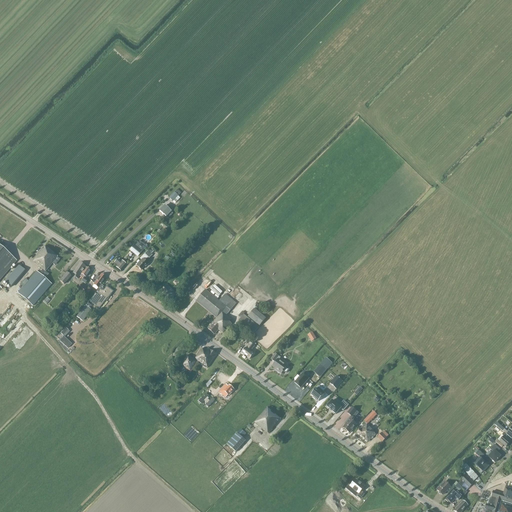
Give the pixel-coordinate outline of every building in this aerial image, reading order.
[(169,198),(172,202),(178,196),(181,193),(177,189),(169,198)] [(164,214),(166,217),(170,212),(173,209),(169,206),(167,208),(164,206),(159,211),(163,215),(164,214)] [(195,216),(200,220),(207,212),(203,208),(195,216)] [(145,244),(143,242),(142,240),(140,240),(139,242),(140,244),(142,244),(144,246),(144,247),(146,249),(148,248),(149,247),(149,245),(147,243),(145,244)] [(134,245),(130,250),(138,256),(142,252),(134,245)] [(0,280),(17,261),(0,246),(0,280)] [(33,261),(43,269),(45,271),(57,257),(57,258),(58,256),(44,246),(32,260),(33,261)] [(140,259),(142,260),(136,266),(141,270),(145,266),(147,267),(148,265),(145,261),(148,258),(149,259),(152,255),(151,254),(154,252),(152,250),(152,249),(151,248),(151,249),(150,248),(148,251),(144,254),(140,259)] [(120,271),(126,265),(121,261),(120,262),(117,259),(114,263),(117,266),(116,267),(120,271)] [(79,276),(86,267),(80,263),(76,268),(74,272),(73,273),(73,274),(74,274),(75,275),(75,276),(74,277),(77,279),(79,276)] [(12,273),(9,276),(4,282),(11,289),(16,283),(19,279),(25,272),(19,265),(12,273)] [(86,267),(79,276),(83,279),(81,282),(85,284),(88,281),(84,278),(85,277),(85,278),(90,271),(86,267)] [(39,274),(45,279),(49,274),(48,274),(45,271),(43,269),(39,274)] [(45,279),(39,274),(37,271),(32,276),(26,283),(23,287),(17,293),(33,306),(34,305),(52,284),(48,281),(45,279)] [(66,273),(59,281),(64,285),(71,276),(66,273)] [(97,275),(92,282),(94,284),(93,285),(98,288),(106,278),(101,274),(99,277),(97,275)] [(137,276),(138,277),(135,280),(143,287),(145,284),(148,286),(150,284),(153,280),(151,279),(152,278),(151,278),(149,281),(148,280),(147,281),(139,274),(137,276)] [(77,289),(82,294),(87,289),(82,284),(77,289)] [(161,292),(159,295),(165,300),(165,299),(169,302),(175,295),(177,294),(167,284),(165,286),(160,291),(161,292)] [(101,285),(96,292),(94,295),(89,301),(95,305),(99,309),(107,298),(108,299),(112,293),(111,293),(112,292),(109,289),(106,287),(104,289),(102,288),(103,287),(101,285)] [(231,320),(227,316),(237,303),(225,294),(219,301),(205,290),(196,301),(216,318),(210,326),(210,327),(208,330),(214,335),(218,331),(224,334),(232,324),(230,322),(231,320)] [(89,308),(86,306),(85,307),(84,306),(76,317),(82,321),(90,309),(89,308)] [(260,326),(266,318),(254,309),(248,317),(260,326)] [(254,333),(259,327),(244,314),(245,313),(242,311),(238,316),(241,318),(238,321),(254,333)] [(252,340),(251,341),(248,338),(244,342),(248,345),(245,348),(242,353),(250,359),(253,355),(250,352),(255,346),(256,344),(252,340)] [(197,362),(198,362),(207,368),(216,354),(210,350),(209,352),(206,349),(205,350),(201,348),(194,358),(193,360),(197,362)] [(193,360),(194,358),(188,354),(183,362),(181,365),(182,366),(180,370),(185,373),(188,370),(191,372),(198,362),(197,362),(193,360)] [(275,354),(271,360),(275,363),(272,367),(277,371),(276,371),(277,372),(277,373),(279,374),(280,374),(281,375),(283,372),(285,374),(287,373),(289,370),(289,369),(287,367),(287,366),(279,360),(281,358),(275,354)] [(327,363),(323,368),(325,370),(332,363),(327,359),(325,361),(327,363)] [(294,383),(300,388),(309,379),(302,373),(294,383)] [(337,376),(330,384),(336,389),(343,381),(337,376)] [(226,398),(228,395),(229,396),(234,390),(229,385),(228,386),(226,384),(219,392),(226,398)] [(311,395),(318,402),(324,396),(324,395),(325,394),(326,393),(318,387),(316,389),(316,390),(311,395)] [(357,403),(362,399),(357,394),(353,399),(357,403)] [(327,407),(330,409),(330,410),(331,410),(331,411),(332,411),(335,414),(336,414),(341,409),(343,411),(348,405),(344,401),(343,401),(339,406),(335,403),(333,401),(332,400),(327,406),(327,407)] [(267,408),(254,423),(264,431),(265,431),(268,434),(281,419),(267,408)] [(345,431),(346,431),(350,433),(357,425),(353,422),(356,420),(354,418),(359,413),(352,408),(347,413),(351,416),(346,423),(347,423),(343,428),(344,429),(344,430),(345,431)] [(366,423),(357,433),(368,442),(376,434),(375,433),(375,432),(374,431),(374,430),(367,424),(376,415),(373,412),(364,421),(366,423)] [(506,434),(511,439),(511,438),(511,426),(511,427),(508,432),(504,429),(503,431),(504,433),(506,434)] [(377,437),(382,442),(387,438),(389,435),(385,431),(384,432),(383,432),(382,433),(377,437)] [(236,452),(246,441),(237,433),(226,444),(236,452)] [(511,439),(506,434),(504,433),(498,440),(497,439),(495,442),(502,448),(504,445),(506,447),(510,442),(511,439)] [(246,462),(261,448),(253,440),(239,455),(246,462)] [(493,452),(488,456),(495,462),(501,456),(497,453),(500,450),(494,444),(490,449),(493,452)] [(480,458),(474,464),(483,472),(489,466),(483,461),(486,457),(478,451),(475,454),(480,458)] [(478,477),(466,464),(461,468),(474,481),(478,477)] [(465,477),(458,484),(461,487),(465,483),(470,487),(473,484),(465,477)] [(356,480),(350,486),(353,489),(351,491),(354,494),(356,497),(357,496),(360,499),(364,494),(361,491),(365,487),(361,484),(362,483),(360,482),(360,481),(359,482),(356,480)] [(455,486),(453,485),(452,486),(449,482),(447,483),(445,481),(436,490),(442,496),(447,491),(449,493),(455,486)] [(511,511),(511,489),(505,487),(503,494),(502,494),(493,491),(491,498),(490,497),(485,511),(511,511)] [(447,497),(445,499),(445,500),(447,502),(448,502),(449,502),(451,504),(454,500),(455,501),(456,501),(457,500),(458,501),(462,496),(463,496),(461,495),(457,491),(456,493),(454,490),(452,492),(452,493),(452,494),(449,497),(448,497),(447,497)] [(463,501),(453,511),(454,511),(461,511),(468,505),(463,501)]
